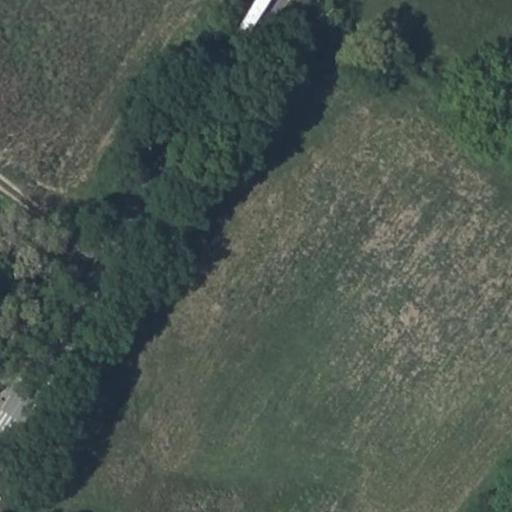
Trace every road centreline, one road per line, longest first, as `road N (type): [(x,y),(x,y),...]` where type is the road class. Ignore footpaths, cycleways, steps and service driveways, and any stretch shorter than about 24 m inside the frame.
road 1 (unclassified): [(272,0),(0,426)]
road 2 (track): [(99,272),(0,184)]
